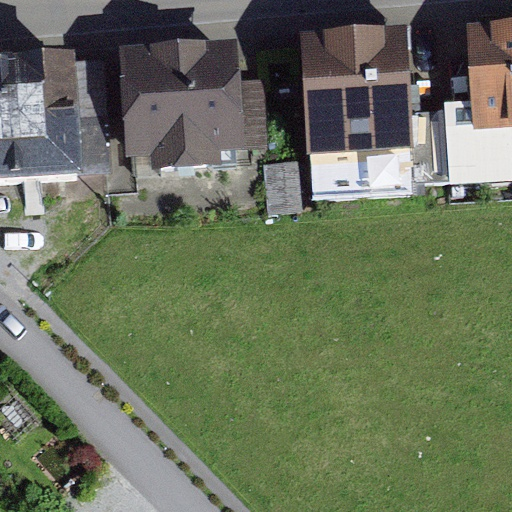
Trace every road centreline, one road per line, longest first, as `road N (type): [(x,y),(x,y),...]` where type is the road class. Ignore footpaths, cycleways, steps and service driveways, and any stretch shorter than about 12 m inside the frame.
road 1 (residential): [(197,511),(0,313)]
road 2 (residential): [(178,0),(0,12)]
